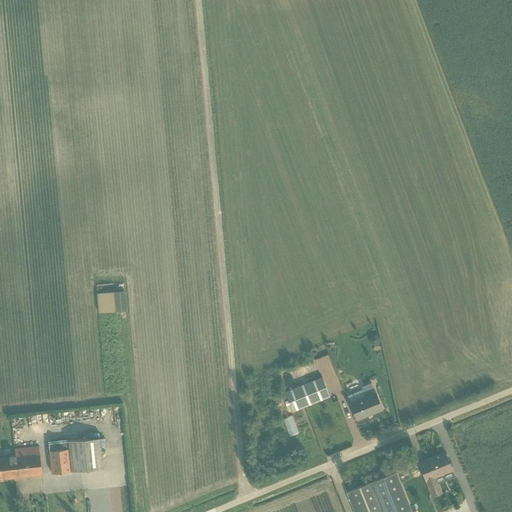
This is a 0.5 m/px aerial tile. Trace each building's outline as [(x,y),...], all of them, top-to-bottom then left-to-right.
[(129,293),(101,293),(102,313),(130,313),(129,293)] [(324,377),(286,392),(293,412),(330,397),(324,377)] [(372,388),(342,400),(354,428),(384,416),(372,388)] [(260,401),(265,421),(272,419),(270,408),(275,407),(273,398),(260,401)] [(335,414),(317,406),(310,424),(327,431),(335,414)] [(296,432),(299,432),(300,421),(290,420),(290,428),(296,429),(296,432)] [(90,440),(47,444),(51,476),(93,471),(90,440)] [(14,460),(0,461),(0,480),(43,477),(41,449),(13,452),(14,460)] [(446,450),(414,463),(430,502),(447,495),(440,480),(456,474),(446,450)] [(413,511),(396,474),(348,493),(356,511),(413,511)]
